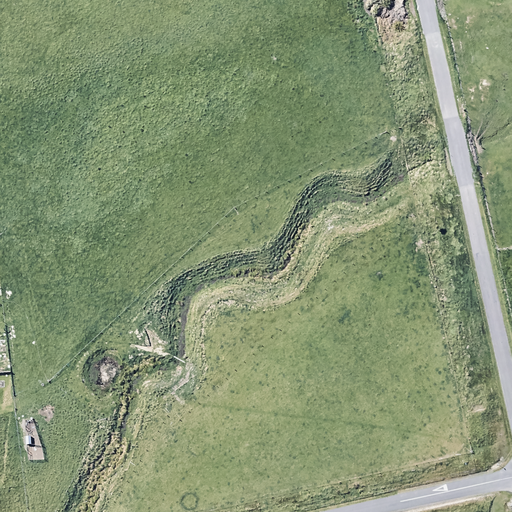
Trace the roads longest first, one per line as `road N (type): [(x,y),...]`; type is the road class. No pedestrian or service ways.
road 1 (residential): [(511,392),(425,0)]
road 2 (residential): [(360,511),(511,477)]
